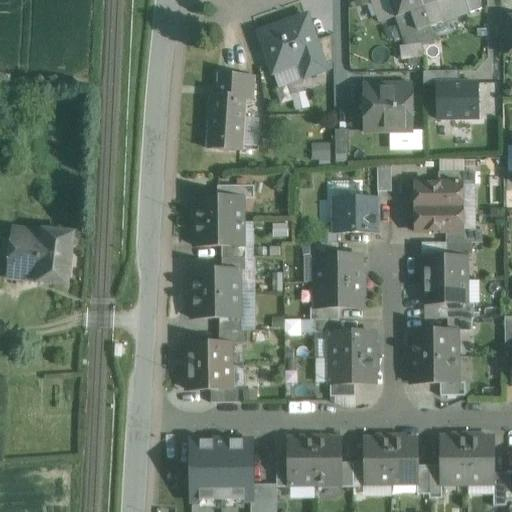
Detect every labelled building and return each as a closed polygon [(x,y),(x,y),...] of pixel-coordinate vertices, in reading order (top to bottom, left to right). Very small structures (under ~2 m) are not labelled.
[(388,0),(395,18),(410,13),(417,32),(443,23),(436,4),(446,0),(388,0)] [(410,13),(395,18),(402,37),(417,32),(410,13)] [(307,16),(259,33),(273,74),(299,64),(304,78),(326,70),(324,65),(316,41),(307,16)] [(511,18),(501,18),(502,55),(511,54),(511,18)] [(442,38),(445,28),(443,23),(417,32),(421,45),(435,43),(435,38),(442,38)] [(332,36),(316,41),(324,65),(333,62),(332,36)] [(435,43),(421,45),(423,58),(437,56),(435,43)] [(421,45),(400,47),(402,60),(423,58),(421,45)] [(254,77),(219,75),(218,96),(212,96),(208,149),(241,151),(244,100),(253,100),(254,77)] [(392,85),(392,90),(364,91),(365,133),(411,133),(411,85),(392,85)] [(438,85),(439,121),(478,121),(478,85),(438,85)] [(349,131),(335,131),(335,155),(349,155),(349,131)] [(311,145),(311,161),(330,161),(330,144),(311,145)] [(391,193),(391,165),(377,165),(377,193),(391,193)] [(475,173),(438,173),(438,185),(462,185),(462,186),(475,186),(475,173)] [(462,186),(462,185),(438,185),(415,186),(415,209),(462,208),(462,186)] [(254,187),(217,187),(217,199),(241,199),(241,200),(254,200),(254,187)] [(217,199),(196,200),(196,224),(241,223),(241,200),(241,199),(217,199)] [(376,232),(375,201),(335,201),(336,233),(376,232)] [(462,208),(415,209),(416,232),(446,232),(462,232),(462,231),(462,208)] [(241,223),(196,224),(196,248),(221,248),(241,247),(241,223)] [(42,231),(41,234),(14,230),(13,232),(19,233),(14,273),(9,272),(8,274),(36,277),(36,283),(67,286),(73,234),(42,231)] [(462,231),(462,232),(446,232),(446,244),(472,243),(472,244),(482,244),(482,231),(462,231)] [(472,244),(472,243),(446,244),(446,259),(465,259),(472,259),(472,244)] [(338,257),(338,245),(310,245),(310,258),(316,258),(316,257),(338,257)] [(246,247),(243,247),(241,247),(221,248),(222,260),(246,259),(246,247)] [(338,257),(316,257),(316,258),(316,283),(360,283),(360,257),(338,257)] [(246,259),(222,260),(222,272),(238,272),(246,272),(246,259)] [(465,259),(446,259),(424,259),(424,282),(465,282),(465,259)] [(238,272),(222,272),(193,272),(193,296),(238,296),(238,272)] [(465,304),(465,282),(424,282),(424,305),(447,305),(465,305),(465,304)] [(361,309),(360,283),(316,283),(316,309),(316,310),(339,309),(361,309)] [(238,319),(238,296),(193,296),(193,320),(219,320),(238,320),(238,319)] [(474,320),(474,304),(465,304),(465,305),(447,305),(448,320),(472,320),(474,320)] [(339,321),(339,309),(316,310),(316,309),(310,309),(311,322),(314,322),(339,321)] [(238,319),(238,320),(219,320),(219,332),(243,332),(243,319),(238,319)] [(472,332),(472,320),(448,320),(448,332),(456,332),(456,333),(472,332)] [(339,333),(339,321),(314,322),(314,334),(330,334),(330,333),(339,333)] [(243,332),(219,332),(219,345),(229,345),(247,345),(247,332),(243,332)] [(456,333),(456,332),(448,332),(412,333),(412,359),(456,358),(456,333)] [(339,333),(330,333),(330,334),(330,360),(374,359),(374,333),(339,333)] [(219,345),(188,345),(188,368),(229,368),(229,345),(219,345)] [(456,384),(456,358),(412,359),(412,385),(440,385),(456,384)] [(374,385),(374,359),(330,360),(330,386),(355,385),(374,385)] [(229,368),(188,368),(189,392),(211,391),(230,391),(229,368)] [(456,384),(440,385),(440,397),(465,397),(465,384),(456,384)] [(355,398),(355,385),(330,386),(330,398),(355,398)] [(230,391),(211,391),(211,404),(239,404),(239,390),(230,391)] [(494,474),(493,439),(467,440),(468,484),(493,484),(494,484),(494,474)] [(417,467),(417,440),(391,441),(391,485),(417,485),(418,485),(417,467)] [(468,484),(467,440),(441,440),(441,467),(441,484),(442,484),(468,484)] [(314,441),(288,441),(289,464),(289,485),(315,485),(314,441)] [(341,464),(341,441),(314,441),(315,485),(341,485),(341,464)] [(391,485),(391,441),(365,441),(365,464),(365,485),(366,485),(391,485)] [(252,486),(251,442),(191,442),(192,503),(251,502),(252,502),(252,486)] [(289,485),(289,464),(277,464),(277,486),(277,488),(289,488),(289,485)] [(353,489),(353,464),(341,464),(341,485),(341,489),(353,489)] [(365,485),(365,464),(353,464),(353,489),(366,488),(366,485),(365,485)] [(429,496),(429,467),(417,467),(418,485),(417,485),(417,496),(429,496)] [(441,467),(429,467),(429,496),(429,500),(442,500),(442,484),(441,484),(441,467)] [(505,474),(494,474),(494,484),(493,484),(494,507),(506,507),(506,502),(505,474)] [(277,486),(252,486),(252,502),(251,502),(250,511),(276,511),(277,488),(277,486)]
